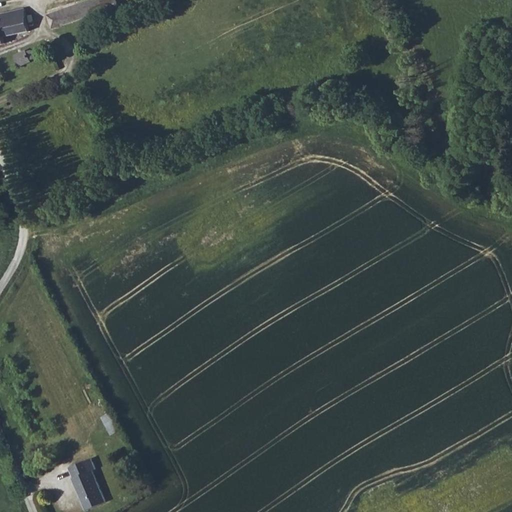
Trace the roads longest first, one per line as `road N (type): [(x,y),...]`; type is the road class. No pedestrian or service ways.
road 1 (unclassified): [(0,289),(24,233),(0,145)]
road 2 (track): [(0,100),(69,63),(60,40),(41,30)]
